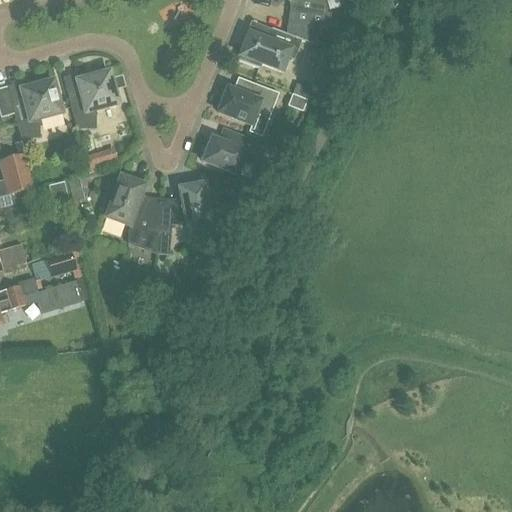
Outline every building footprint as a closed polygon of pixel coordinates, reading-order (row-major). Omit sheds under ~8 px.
[(286,0),(288,3),(291,2),(292,10),(289,9),(287,24),(285,35),(315,46),(318,29),(328,30),(330,15),(327,15),(326,11),(323,0),(286,0)] [(271,30),(271,31),(267,41),(250,35),(245,47),(243,46),(237,62),(258,70),(259,66),(282,74),(287,59),(285,58),(293,39),(304,43),(304,42),(271,30)] [(79,96),(68,99),(76,132),(80,131),(86,131),(86,130),(95,130),(95,112),(118,106),(109,73),(75,82),(79,96)] [(9,94),(0,96),(0,119),(14,116),(20,141),(24,140),(30,140),(39,139),(38,121),(62,115),(52,82),(19,91),(23,105),(12,108),(9,94)] [(296,84),(292,96),(303,100),(307,101),(310,103),(311,103),(314,104),(319,93),(316,92),(296,84)] [(246,97),(232,92),(226,90),(226,92),(222,94),(220,100),(221,103),(217,114),(250,127),(256,113),(269,118),(278,95),(254,86),(250,96),(246,97)] [(292,96),(287,107),(302,113),(307,101),(303,100),(292,96)] [(222,131),(217,142),(211,139),(206,151),(203,150),(199,160),(202,161),(202,164),(237,177),(243,162),(257,168),(265,147),(222,131)] [(0,198),(8,196),(34,190),(25,156),(0,162),(0,169),(3,182),(0,183),(0,198)] [(85,163),(88,175),(98,172),(95,160),(85,163)] [(139,202),(144,187),(120,178),(115,191),(111,189),(105,205),(109,207),(105,219),(128,228),(127,245),(155,255),(157,235),(160,206),(148,205),(139,202)] [(67,182),(73,203),(84,199),(78,179),(67,182)] [(63,183),(47,187),(54,213),(70,209),(63,183)] [(178,190),(180,200),(181,205),(172,207),(160,206),(157,235),(170,236),(171,226),(185,224),(186,233),(212,229),(209,215),(214,214),(211,198),(206,199),(204,185),(178,190)] [(0,209),(11,206),(8,196),(0,198),(0,209)] [(0,264),(2,271),(26,265),(20,247),(0,252),(0,264)] [(74,271),(69,254),(46,261),(51,278),(74,271)] [(0,304),(20,298),(22,298),(37,293),(34,281),(18,286),(19,288),(0,293),(0,304)] [(81,306),(74,282),(37,293),(22,298),(25,307),(35,304),(37,304),(41,318),(81,306)] [(22,298),(20,298),(0,304),(0,314),(23,308),(25,307),(22,298)]
